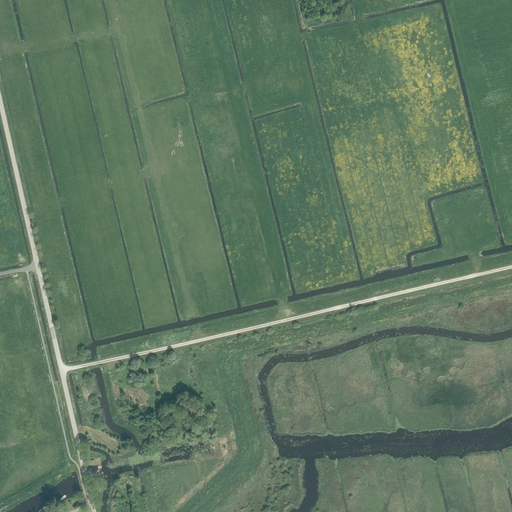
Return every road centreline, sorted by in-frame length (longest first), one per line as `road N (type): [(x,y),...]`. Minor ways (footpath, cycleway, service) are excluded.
road 1 (track): [(511,267),(61,370)]
road 2 (tertiary): [(37,266),(93,511)]
road 3 (tertiary): [(37,266),(0,99)]
